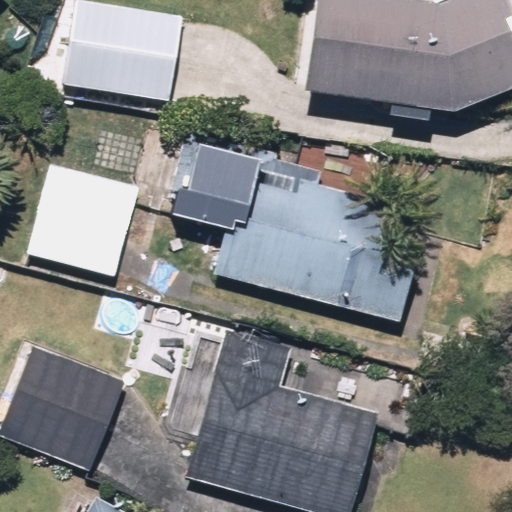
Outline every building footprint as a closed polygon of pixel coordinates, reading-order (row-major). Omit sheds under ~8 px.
[(88,0),(79,0),(64,90),(181,110),(197,19),(88,0)] [(460,0),(429,15),(339,0),(311,0),(294,103),(444,127),(511,94),(511,45),(490,0),(460,0)] [(342,176),(182,141),(160,266),(412,322),(435,217),(338,195),(342,176)] [(137,182),(52,166),(33,258),(118,275),(137,182)] [(302,345),(229,329),(193,475),(339,511),(358,511),(383,413),(291,390),(302,345)] [(135,385),(41,345),(4,431),(98,472),(135,385)] [(128,511),(95,490),(83,511),(128,511)]
